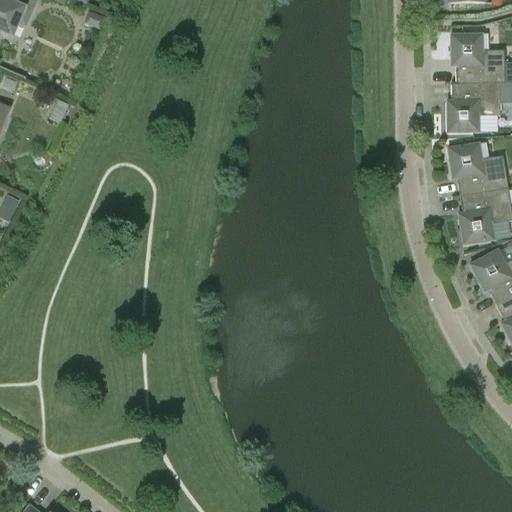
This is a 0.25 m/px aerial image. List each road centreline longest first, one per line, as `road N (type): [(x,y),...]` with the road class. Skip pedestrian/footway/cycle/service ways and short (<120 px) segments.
road 1 (residential): [(511,418),(484,386),(437,296),(408,198),(405,0)]
road 2 (residential): [(99,511),(0,441)]
